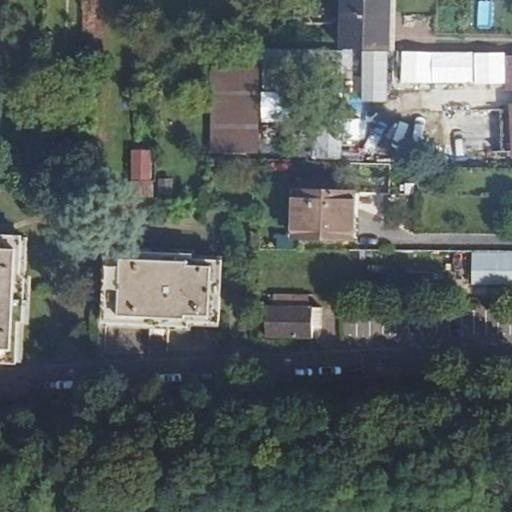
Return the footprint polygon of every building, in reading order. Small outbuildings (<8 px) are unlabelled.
[(344,0),(343,50),(390,50),(391,0),(344,0)] [(402,82),(505,86),(507,52),(403,48),(402,82)] [(263,66),(212,65),(210,152),(262,153),(263,66)] [(320,128),(319,157),(342,157),(342,129),(320,128)] [(133,149),(133,179),(153,179),(153,149),(133,149)] [(136,183),(135,198),(155,200),(156,184),(136,183)] [(295,191),(294,223),(353,225),(354,193),(295,191)] [(294,223),(294,236),(352,239),(353,225),(294,223)] [(0,356),(20,357),(22,314),(27,314),(28,275),(23,275),(24,232),(0,231),(0,356)] [(109,252),(106,320),(188,323),(188,318),(221,319),(222,259),(190,259),(190,254),(109,252)] [(268,306),(268,337),(313,337),(313,324),(321,324),(321,306),(268,306)]
